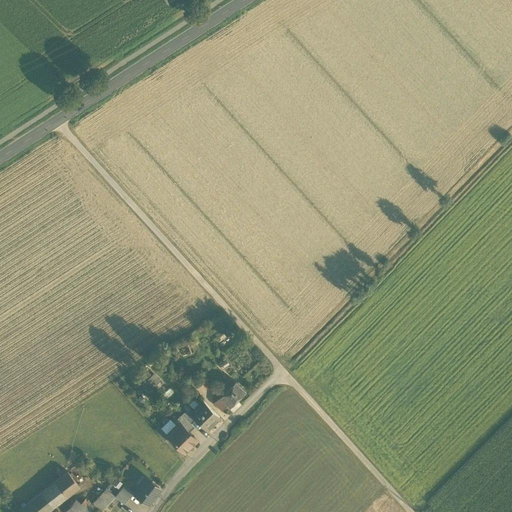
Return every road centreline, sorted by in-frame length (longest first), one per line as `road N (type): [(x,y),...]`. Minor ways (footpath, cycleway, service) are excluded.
road 1 (track): [(409,511),(56,119)]
road 2 (tertiary): [(0,156),(244,0)]
road 3 (residential): [(153,511),(285,373)]
